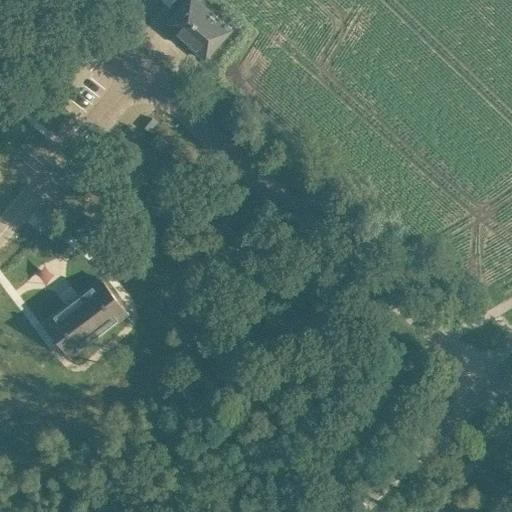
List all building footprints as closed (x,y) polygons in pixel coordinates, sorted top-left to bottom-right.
[(203,0),(186,0),(178,9),(165,24),(205,59),(233,26),(203,0)] [(24,12),(35,21),(41,13),(31,4),(24,12)] [(220,105),(207,94),(200,103),(213,114),(220,105)] [(149,131),(157,122),(152,118),(144,127),(149,131)] [(150,142),(159,151),(167,142),(157,134),(150,142)] [(100,277),(72,299),(98,334),(115,321),(127,312),(113,293),(100,277)] [(43,321),(55,337),(69,356),(98,334),(72,299),(43,321)] [(415,397),(421,392),(430,385),(421,374),(406,387),(415,397)]
